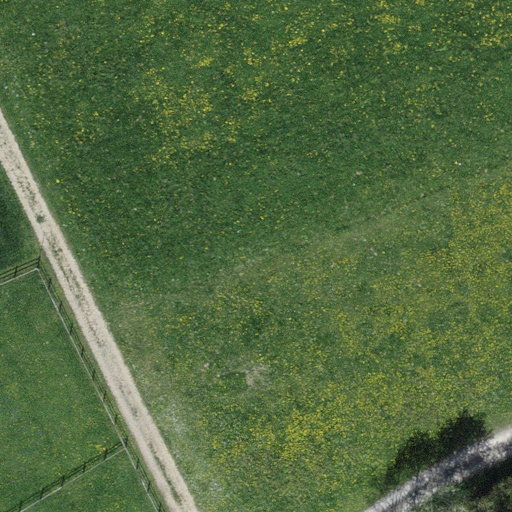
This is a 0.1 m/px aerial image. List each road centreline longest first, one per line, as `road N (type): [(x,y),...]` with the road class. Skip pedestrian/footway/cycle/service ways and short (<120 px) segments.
road 1 (track): [(0,114),(195,511)]
road 2 (track): [(406,511),(511,456)]
